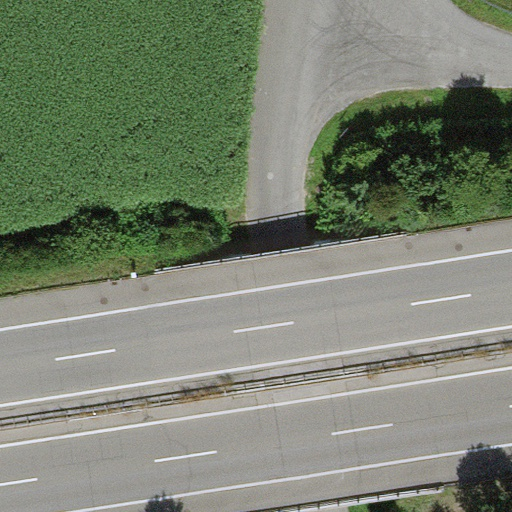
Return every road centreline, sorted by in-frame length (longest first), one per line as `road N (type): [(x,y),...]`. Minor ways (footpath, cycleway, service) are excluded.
road 1 (motorway): [(511,287),(0,366)]
road 2 (motorway): [(0,484),(511,406)]
road 3 (unclassified): [(296,39),(288,196),(307,511)]
road 4 (unclassified): [(296,39),(511,46)]
